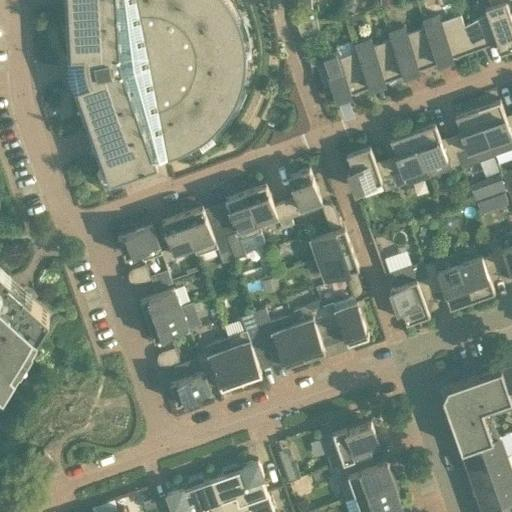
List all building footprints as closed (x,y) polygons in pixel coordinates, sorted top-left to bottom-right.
[(175,147),(181,145),(185,144),(190,141),(197,138),(201,135),(204,133),(208,130),(214,125),(217,122),(222,116),(224,114),(228,109),(231,105),(233,100),(236,96),(238,91),(240,86),(241,82),(243,75),(243,72),(244,69),(245,63),(245,58),(245,54),(245,49),(245,44),(244,38),(243,33),(242,28),(241,25),(240,21),(238,16),(236,11),(234,7),(231,2),(229,0),(67,0),(68,8),(69,10),(71,49),(71,52),(82,52),(85,67),(88,79),(77,83),(78,87),(110,176),(118,173),(122,172),(157,159),(155,152),(161,151),(165,150),(167,149),(175,147)] [(348,0),(346,7),(354,10),(355,5),(353,1),(348,0)] [(460,12),(459,13),(472,48),(497,39),(500,49),(511,44),(511,17),(509,10),(511,8),(511,2),(511,0),(489,0),(492,8),(464,24),(460,12)] [(317,29),(313,8),(295,12),(296,23),(300,34),(317,29)] [(355,12),(346,15),(349,24),(358,21),(355,12)] [(438,60),(472,48),(459,13),(441,19),(438,12),(422,18),(425,25),(438,60)] [(389,30),(391,37),(404,72),(438,60),(425,25),(407,31),(405,24),(389,30)] [(370,84),(357,49),(355,42),(353,37),(335,44),(337,48),(321,54),(336,96),(370,84)] [(355,42),(357,49),(370,84),(404,72),(391,37),(373,43),(371,37),(355,42)] [(511,116),(507,118),(499,96),(477,104),(493,150),(511,143),(511,116)] [(460,161),(493,150),(477,104),(455,112),(463,133),(452,137),(460,161)] [(424,163),(428,173),(460,161),(452,137),(442,141),(434,120),(412,127),(425,163),(424,163)] [(428,174),(428,173),(424,163),(425,163),(412,127),(390,135),(397,157),(387,160),(395,184),(406,181),(428,174)] [(384,188),(395,184),(387,160),(377,164),(369,143),(346,151),(351,165),(347,167),(355,188),(360,186),(381,179),(384,188)] [(511,163),(500,167),(504,184),(511,182),(511,163)] [(288,172),(296,196),(285,200),(286,203),(291,216),(317,206),(320,202),(318,199),(321,198),(309,164),(288,172)] [(499,176),(468,186),(473,199),(503,189),(499,176)] [(265,180),(245,187),(260,230),(261,230),(258,221),(277,214),(281,227),(293,223),(291,216),(286,203),(285,200),(274,204),(265,180)] [(225,194),(229,207),(217,211),(223,226),(234,256),(245,252),(240,237),(260,230),(245,187),(225,194)] [(485,197),(476,200),(480,211),(489,208),(485,197)] [(310,236),(318,256),(351,245),(344,224),(341,225),(334,206),(327,202),(321,202),(330,229),(310,236)] [(223,226),(217,211),(206,215),(202,203),(181,210),(197,252),(217,245),(222,260),(234,256),(223,226)] [(196,253),(197,252),(181,210),(161,217),(171,244),(160,248),(161,251),(164,260),(176,256),(174,250),(193,244),(196,253)] [(144,257),(161,251),(160,248),(151,221),(117,233),(125,254),(139,248),(142,258),(144,257)] [(511,273),(511,231),(488,240),(492,250),(497,263),(507,260),(511,273)] [(358,264),(351,245),(318,256),(325,276),(344,269),(354,295),(360,292),(362,285),(355,265),(358,264)] [(387,267),(408,260),(404,247),(383,254),(387,267)] [(481,253),(459,261),(472,296),(494,288),(486,267),(497,263),(492,250),(481,254),(481,253)] [(449,304),(472,296),(459,261),(455,251),(423,263),(426,273),(427,273),(432,286),(442,283),(449,304)] [(145,261),(132,266),(128,272),(129,278),(136,282),(150,277),(145,261)] [(0,385),(3,388),(25,352),(26,350),(49,314),(38,304),(31,298),(22,290),(8,277),(10,275),(0,265),(0,385)] [(429,312),(421,290),(432,286),(427,273),(426,273),(416,277),(416,276),(389,285),(397,307),(401,305),(406,320),(429,312)] [(264,280),(267,292),(279,289),(276,276),(264,280)] [(140,296),(147,317),(181,305),(180,304),(173,284),(155,291),(140,296)] [(334,300),(322,304),(326,316),(337,312),(347,340),(368,332),(356,299),(336,306),(334,300)] [(180,304),(181,305),(147,317),(154,337),(170,331),(199,321),(192,300),(180,304)] [(290,314),(292,321),(304,355),(324,348),(315,320),(326,316),(322,304),(310,308),(309,307),(302,304),(294,306),(290,314)] [(292,321),(290,314),(289,311),(270,317),(266,305),(253,309),(258,325),(263,339),(274,335),(284,362),(304,355),(292,321)] [(252,343),(263,339),(258,325),(253,309),(241,313),(246,325),(225,332),(241,378),(261,370),(252,343)] [(207,345),(196,349),(202,368),(203,368),(209,385),(219,381),(221,385),(241,378),(225,332),(224,332),(225,335),(206,342),(207,345)] [(156,356),(158,360),(177,353),(174,345),(162,349),(156,356)] [(179,361),(177,353),(158,360),(158,362),(166,365),(174,362),(179,376),(169,379),(177,400),(210,388),(209,385),(203,368),(202,368),(198,356),(181,362),(180,360),(179,361)] [(511,360),(500,365),(510,396),(511,397),(511,400),(511,360)] [(444,397),(461,447),(499,433),(499,432),(492,435),(482,406),(510,396),(500,365),(448,383),(440,386),(444,397)] [(332,429),(343,460),(370,451),(368,445),(379,441),(371,417),(347,426),(346,424),(332,429)] [(469,467),(507,454),(499,433),(461,447),(469,467)] [(289,444),(277,448),(288,479),(300,475),(289,444)] [(42,448),(31,459),(42,469),(53,458),(42,448)] [(374,462),(370,451),(343,460),(355,494),(393,481),(385,458),(374,462)] [(511,469),(507,454),(469,467),(476,488),(511,474),(511,469)] [(223,472),(213,476),(225,511),(237,511),(249,508),(250,511),(274,511),(266,489),(261,474),(263,473),(257,457),(236,465),(235,463),(222,468),(223,472)] [(511,474),(476,488),(483,508),(511,497),(511,474)] [(225,511),(213,476),(202,479),(201,475),(187,480),(188,482),(166,490),(172,506),(174,505),(176,511),(225,511)] [(401,503),(393,481),(355,494),(361,511),(391,511),(389,507),(401,503)] [(145,508),(155,505),(152,496),(143,498),(145,508)] [(511,511),(511,497),(483,508),(484,511),(511,511)]
